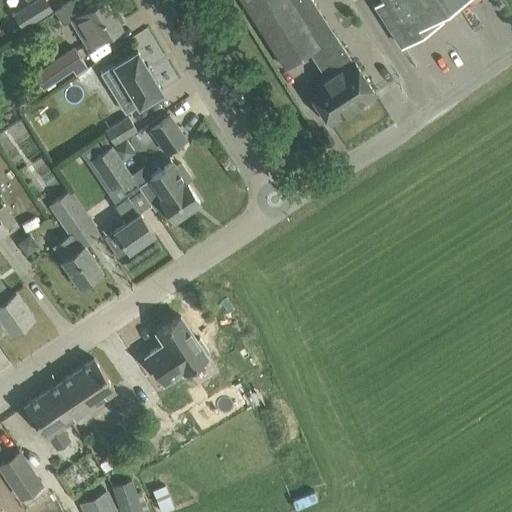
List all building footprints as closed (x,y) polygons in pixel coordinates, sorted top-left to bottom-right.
[(34,0),(14,12),(23,26),(51,8),(45,0),(34,0)] [(112,9),(106,0),(97,0),(96,0),(67,0),(52,9),(61,24),(69,18),(86,44),(121,23),(119,21),(124,18),(117,6),(112,9)] [(244,0),(287,66),(336,33),(314,0),(244,0)] [(380,0),(375,4),(401,44),(441,18),(437,11),(453,0),(380,0)] [(41,87),(71,67),(75,74),(88,65),(74,45),(32,73),(41,87)] [(114,62),(100,71),(107,82),(118,99),(131,91),(139,103),(162,89),(153,74),(154,73),(147,62),(146,63),(137,48),(113,62),(114,62)] [(353,58),(308,88),(329,121),(375,92),(353,58)] [(188,137),(171,112),(149,126),(166,152),(188,137)] [(128,114),(105,128),(113,141),(136,127),(128,114)] [(133,173),(112,142),(91,156),(112,187),(133,173)] [(182,163),(179,165),(173,157),(139,183),(155,207),(163,201),(173,217),(199,200),(186,181),(191,177),(182,163)] [(99,233),(70,188),(48,203),(63,226),(62,227),(68,235),(54,244),(63,256),(61,257),(79,283),(101,267),(84,243),(99,233)] [(126,220),(114,228),(128,248),(154,230),(140,211),(127,193),(113,203),(126,220)] [(0,215),(0,234),(9,229),(0,215)] [(38,243),(30,232),(18,241),(26,252),(38,243)] [(2,281),(0,282),(0,313),(11,330),(33,315),(16,290),(10,294),(2,281)] [(161,344),(146,354),(164,380),(182,368),(183,370),(206,354),(205,353),(208,351),(199,337),(196,339),(180,315),(157,330),(165,342),(161,344)] [(56,398),(69,417),(114,387),(93,356),(61,378),(68,389),(56,398)] [(59,424),(69,417),(56,398),(68,389),(61,378),(25,402),(46,433),(48,431),(57,445),(68,437),(59,424)] [(234,384),(190,411),(202,431),(247,405),(234,384)] [(19,449),(0,461),(0,465),(21,496),(42,483),(19,449)] [(142,511),(131,478),(112,484),(121,511),(142,511)] [(118,511),(107,487),(79,500),(84,511),(118,511)]
